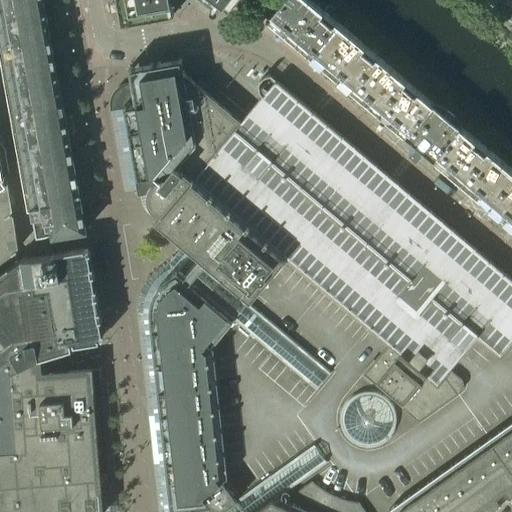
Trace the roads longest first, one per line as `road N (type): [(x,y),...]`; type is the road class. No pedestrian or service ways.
road 1 (residential): [(94,0),(102,42),(111,47),(186,33),(263,47),(511,265)]
road 2 (residential): [(112,237),(28,250),(0,82)]
